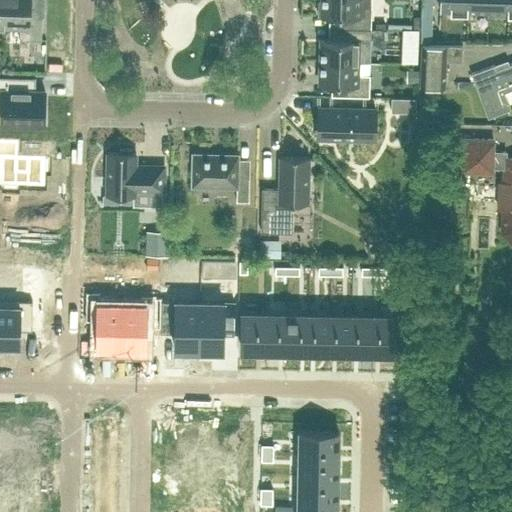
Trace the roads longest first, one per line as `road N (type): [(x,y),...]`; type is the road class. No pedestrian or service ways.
road 1 (residential): [(136,384),(370,389),(369,511)]
road 2 (residential): [(82,106),(255,109),(275,94),(284,73),(286,0)]
road 3 (residential): [(73,383),(82,106)]
road 4 (residential): [(70,511),(73,383)]
road 5 (residential): [(136,384),(135,511)]
